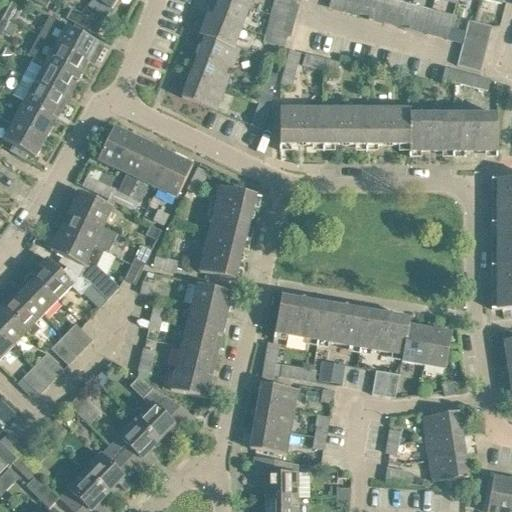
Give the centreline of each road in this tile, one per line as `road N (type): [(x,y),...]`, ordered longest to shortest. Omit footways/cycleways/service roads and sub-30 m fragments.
road 1 (residential): [(476,319),(261,282)]
road 2 (residential): [(0,260),(94,111),(117,102)]
road 3 (residential): [(284,184),(453,184),(468,187),(472,200)]
road 4 (residential): [(284,184),(117,102)]
road 5 (residential): [(216,461),(261,282)]
road 6 (residential): [(511,437),(493,420),(476,319)]
